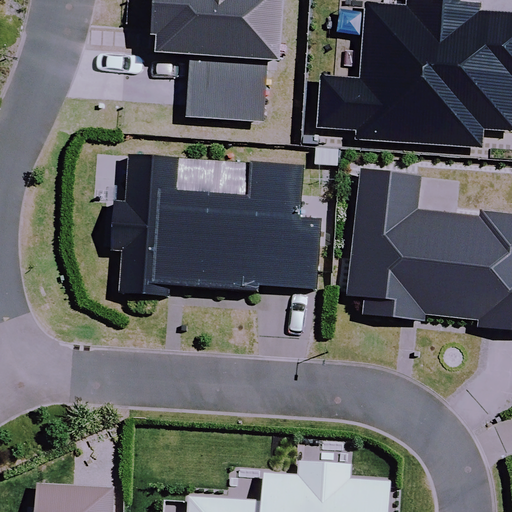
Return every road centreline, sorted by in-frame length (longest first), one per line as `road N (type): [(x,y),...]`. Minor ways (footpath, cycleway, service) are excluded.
road 1 (residential): [(14,375),(361,395),(430,427),(466,484),(468,511)]
road 2 (residential): [(61,0),(44,67),(0,170)]
